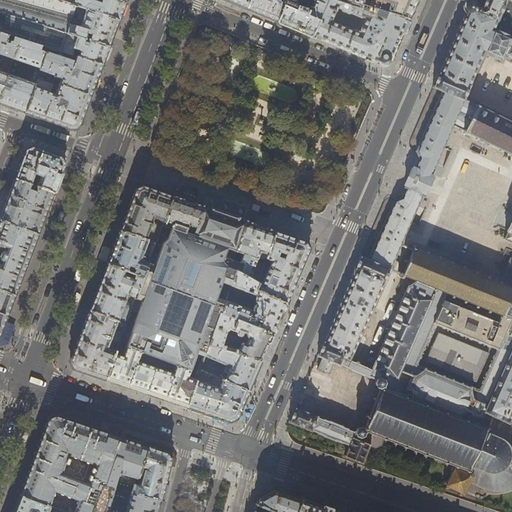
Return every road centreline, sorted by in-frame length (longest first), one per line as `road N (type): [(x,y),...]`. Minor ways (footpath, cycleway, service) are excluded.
road 1 (secondary): [(398,90),(252,429),(250,456)]
road 2 (secondary): [(28,384),(113,159)]
road 3 (residential): [(189,0),(398,90)]
road 4 (secondary): [(250,456),(413,511)]
road 5 (secondary): [(113,159),(174,0)]
road 6 (secondary): [(28,384),(189,437)]
